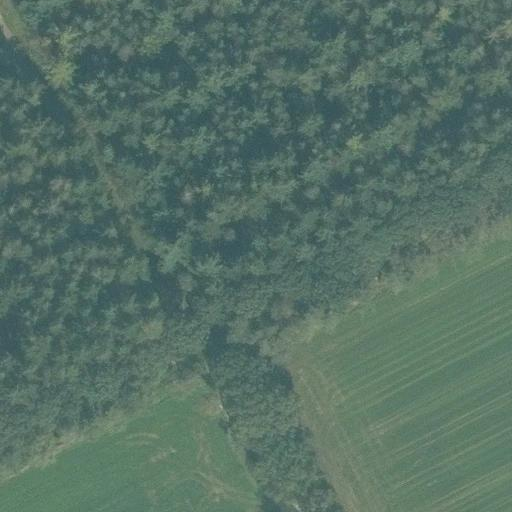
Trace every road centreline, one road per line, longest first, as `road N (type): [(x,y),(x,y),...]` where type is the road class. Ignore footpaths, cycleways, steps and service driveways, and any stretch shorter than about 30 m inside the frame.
road 1 (track): [(0,27),(178,354)]
road 2 (track): [(192,339),(286,511)]
